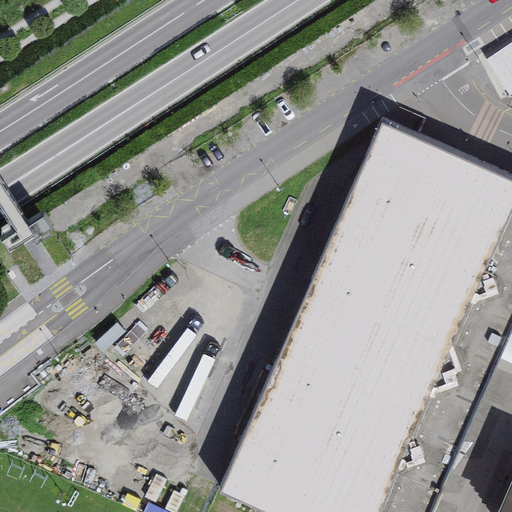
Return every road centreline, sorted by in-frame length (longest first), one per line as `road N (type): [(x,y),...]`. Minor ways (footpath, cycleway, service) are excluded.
road 1 (residential): [(0,345),(416,63)]
road 2 (trunk): [(0,205),(317,0)]
road 3 (primary): [(0,177),(280,0)]
road 4 (primary): [(184,12),(154,42),(0,139)]
road 5 (trunk): [(184,12),(143,26),(0,119)]
road 6 (residential): [(416,63),(476,117),(511,134)]
